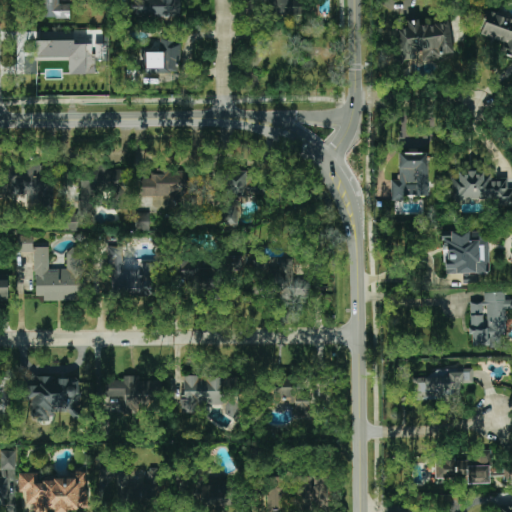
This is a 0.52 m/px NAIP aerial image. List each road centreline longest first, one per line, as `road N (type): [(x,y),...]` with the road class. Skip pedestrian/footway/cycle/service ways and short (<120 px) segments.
road 1 (residential): [(359,336),(0,340)]
road 2 (tertiary): [(363,511),(360,254)]
road 3 (tertiary): [(225,116),(0,119)]
road 4 (tertiary): [(360,254),(354,215),(327,159),(291,132),(245,117)]
road 5 (tertiary): [(327,159),(356,116),(356,0)]
road 6 (residential): [(360,432),(439,431),(497,419)]
road 7 (residential): [(358,103),(479,104)]
